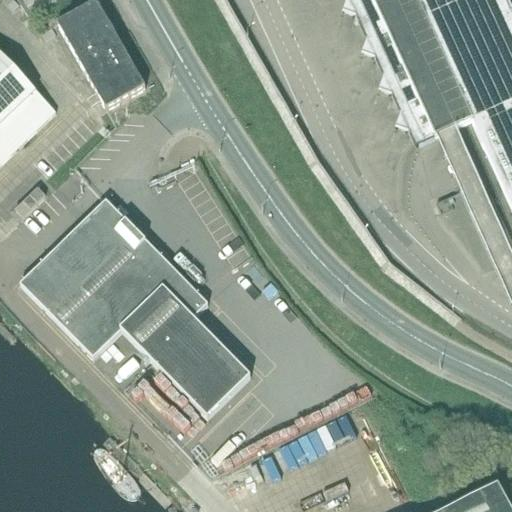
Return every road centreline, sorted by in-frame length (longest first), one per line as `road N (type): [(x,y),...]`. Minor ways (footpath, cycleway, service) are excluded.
road 1 (tertiary): [(511,387),(423,344),(334,277),(280,215),(198,90)]
road 2 (unclassified): [(198,90),(96,191)]
